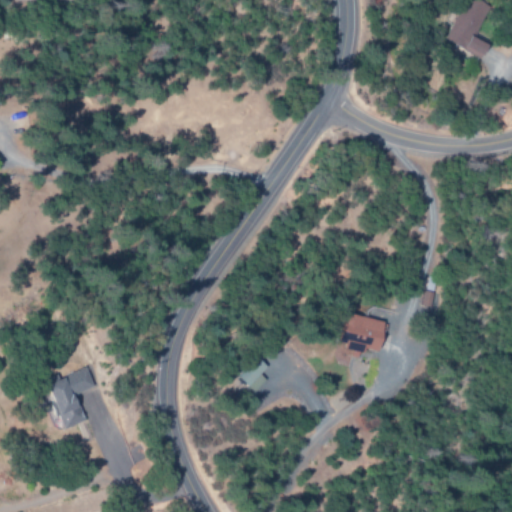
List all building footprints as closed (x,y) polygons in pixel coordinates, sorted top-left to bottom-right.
[(474,57),(480,43),(468,37),(481,7),(465,0),(457,0),(439,42),(474,57)] [(425,309),(430,295),(419,291),(415,305),(425,309)] [(326,362),(348,367),(351,348),(369,352),(375,321),(335,313),(326,362)] [(229,376),(246,394),(259,382),(252,374),(259,368),(249,358),(229,376)] [(35,384),(46,418),(51,416),(55,429),(77,422),(68,394),(87,388),(81,369),(35,384)]
